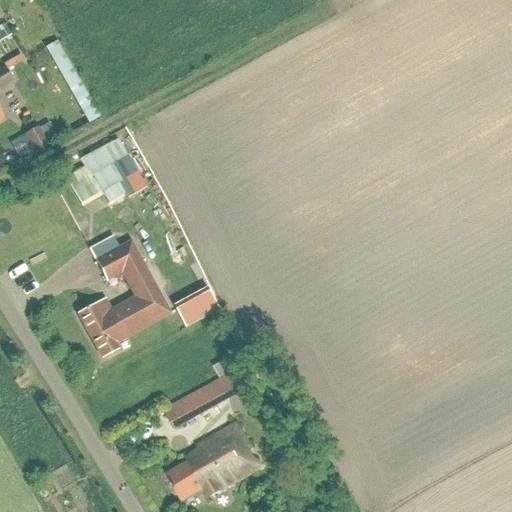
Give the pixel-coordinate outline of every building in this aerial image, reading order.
[(2,24),(0,25),(0,60),(17,50),(2,24)] [(59,121),(68,138),(103,118),(59,41),(45,50),(79,110),(59,121)] [(6,67),(0,70),(0,89),(13,82),(6,67)] [(49,149),(49,148),(59,142),(48,123),(37,129),(37,128),(23,136),(35,157),(49,149)] [(138,190),(116,150),(64,179),(80,208),(101,197),(107,207),(138,190)] [(169,315),(141,264),(129,242),(94,261),(106,283),(121,275),(134,298),(110,311),(104,300),(93,306),(77,314),(95,347),(102,359),(117,351),(114,345),(169,315)] [(163,410),(173,430),(247,389),(236,371),(163,410)] [(208,499),(260,469),(236,424),(196,447),(199,453),(187,462),(188,464),(165,476),(181,503),(203,491),(208,499)]
